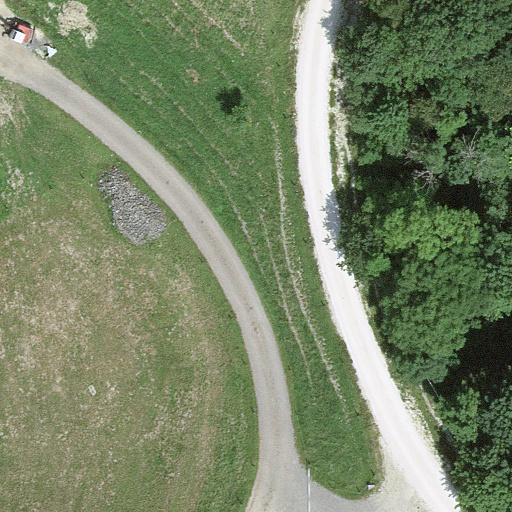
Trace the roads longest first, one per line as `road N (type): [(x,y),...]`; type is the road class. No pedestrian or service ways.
road 1 (track): [(0,49),(130,145),(208,234),(256,328),(286,497),(337,511)]
road 2 (track): [(432,489),(375,380),(328,239),(314,124),(331,0)]
